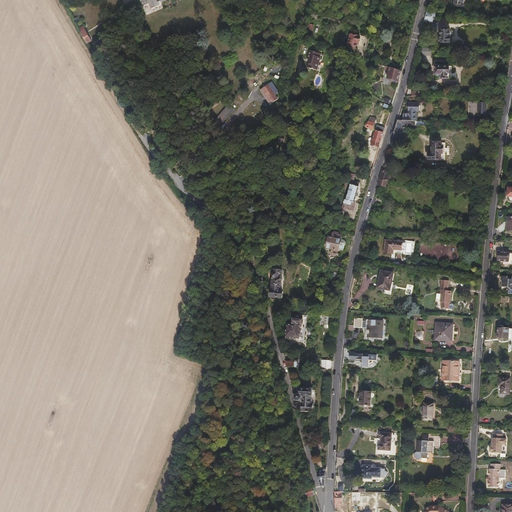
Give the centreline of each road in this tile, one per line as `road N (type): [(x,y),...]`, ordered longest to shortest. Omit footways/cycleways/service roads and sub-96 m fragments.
road 1 (residential): [(329,511),(352,260),(426,0)]
road 2 (residential): [(511,65),(486,250),(469,511)]
road 3 (residential): [(327,511),(265,299)]
road 4 (track): [(265,299),(245,253),(136,135)]
road 5 (track): [(59,0),(136,135)]
